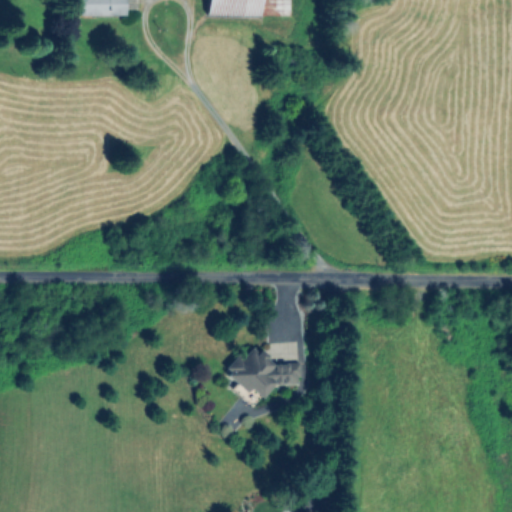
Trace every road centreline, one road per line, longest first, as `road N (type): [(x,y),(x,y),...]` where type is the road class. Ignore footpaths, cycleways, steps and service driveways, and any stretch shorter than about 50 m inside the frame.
road 1 (residential): [(0,276),(511,280)]
road 2 (track): [(325,279),(192,83),(186,8),(178,0),(148,2),(144,25),(148,42),(192,83)]
